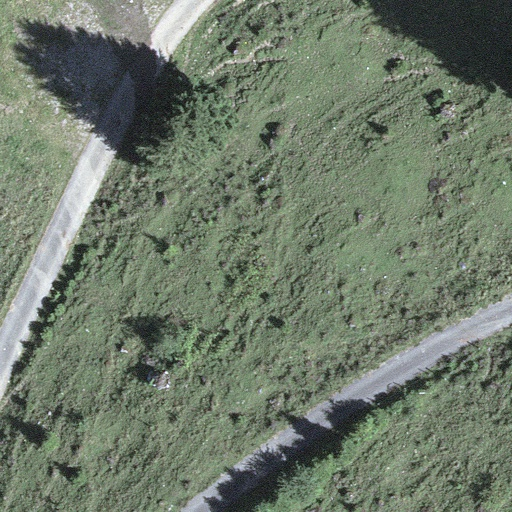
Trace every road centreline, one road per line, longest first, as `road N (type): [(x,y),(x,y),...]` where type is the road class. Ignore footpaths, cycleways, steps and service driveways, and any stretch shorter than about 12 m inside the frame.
road 1 (track): [(0,353),(93,151),(188,0)]
road 2 (track): [(193,511),(399,367),(511,307)]
